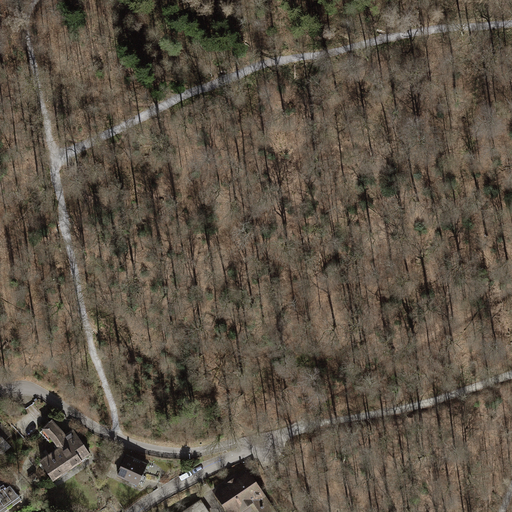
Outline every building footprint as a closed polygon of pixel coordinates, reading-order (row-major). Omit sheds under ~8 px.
[(39,463),(55,484),(92,459),(73,431),(65,436),(60,430),(51,421),(43,429),(52,440),(58,449),(39,463)] [(121,470),(117,479),(139,489),(143,491),(148,479),(145,477),(143,476),(149,464),(128,455),(127,457),(119,454),(113,467),(121,470)] [(272,511),(244,470),(213,492),(226,511),(237,511),(247,505),(252,511),(272,511)] [(0,511),(6,511),(22,502),(20,499),(16,493),(8,484),(0,488),(0,511)] [(205,511),(198,502),(182,511),(205,511)]
